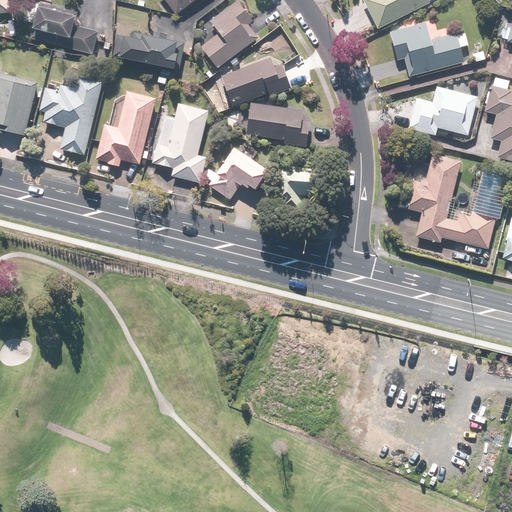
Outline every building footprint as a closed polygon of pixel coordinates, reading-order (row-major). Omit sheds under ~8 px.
[(0,0),(0,14),(9,14),(7,0),(0,0)] [(159,0),(173,17),(194,0),(159,0)] [(198,48),(214,70),(257,39),(248,26),(254,22),(237,0),(235,0),(207,20),(218,34),(198,48)] [(362,0),(376,29),(428,5),(425,0),(362,0)] [(56,15),(35,9),(28,39),(91,55),(97,31),(72,25),(75,14),(57,9),(56,15)] [(19,20),(8,19),(6,36),(17,37),(19,20)] [(424,24),(386,34),(394,61),(407,57),(413,77),(461,64),(453,33),(428,39),(424,24)] [(152,34),(151,40),(115,36),(113,57),(116,58),(115,61),(135,63),(135,66),(171,70),(172,63),(173,63),(174,55),(173,55),(174,43),(165,42),(166,35),(152,34)] [(217,78),(227,108),(266,94),(267,99),(289,91),(280,66),(272,69),(269,60),(217,78)] [(168,74),(160,72),(156,85),(165,87),(168,74)] [(84,156),(101,83),(78,78),(76,86),(61,82),(58,92),(45,88),(39,114),(43,115),(40,125),(66,132),(62,151),(84,156)] [(511,95),(509,95),(509,91),(505,91),(507,81),(494,78),(492,87),(488,86),(482,114),(496,117),(491,142),(500,144),(497,160),(511,162),(511,95)] [(0,79),(0,132),(23,139),(36,89),(0,79)] [(194,96),(196,86),(186,83),(183,93),(194,96)] [(476,99),(434,88),(430,104),(415,100),(407,131),(433,137),(435,129),(466,137),(476,99)] [(155,99),(124,91),(122,102),(113,100),(107,124),(104,124),(95,160),(107,163),(106,168),(119,171),(121,161),(139,166),(155,99)] [(210,113),(179,105),(167,146),(156,143),(151,164),(171,170),(169,177),(198,185),(205,159),(198,157),(210,113)] [(300,111),(248,105),(244,135),(282,140),(281,146),(304,149),(308,122),(299,121),(300,111)] [(266,171),(233,149),(216,175),(209,171),(205,177),(210,180),(207,186),(229,200),(239,185),(251,193),(266,171)] [(438,244),(439,239),(487,250),(494,220),(471,215),(454,211),(456,203),(450,201),(459,163),(432,156),(426,183),(409,179),(402,210),(420,214),(414,238),(438,244)] [(313,174),(279,172),(277,210),(302,211),(303,195),(312,196),(313,174)] [(480,175),(471,215),(494,220),(497,221),(506,181),(480,175)] [(511,219),(508,219),(500,259),(511,261),(511,219)]
